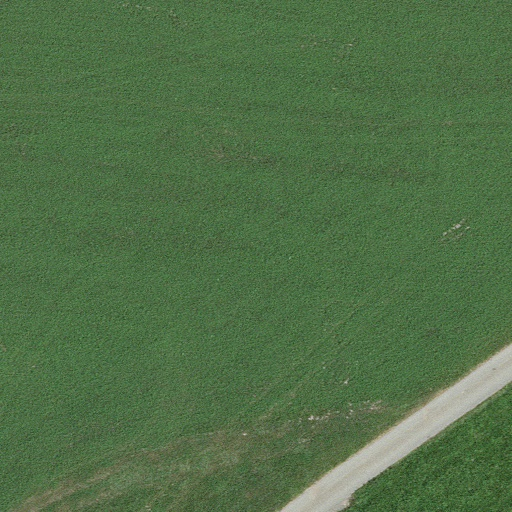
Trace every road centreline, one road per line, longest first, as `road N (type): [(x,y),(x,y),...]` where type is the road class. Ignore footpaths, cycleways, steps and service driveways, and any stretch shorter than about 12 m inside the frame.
road 1 (track): [(42,511),(128,474),(437,419)]
road 2 (track): [(511,365),(303,511)]
